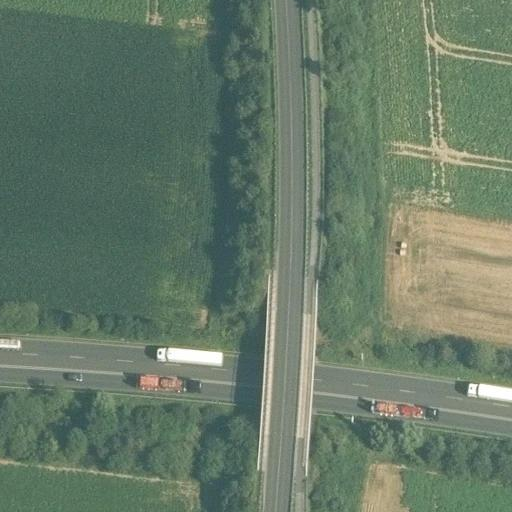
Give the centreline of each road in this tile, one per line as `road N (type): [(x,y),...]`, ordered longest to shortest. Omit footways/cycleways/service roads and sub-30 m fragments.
road 1 (trunk): [(0,366),(350,395),(511,419)]
road 2 (tertiary): [(279,511),(294,143),(288,0)]
